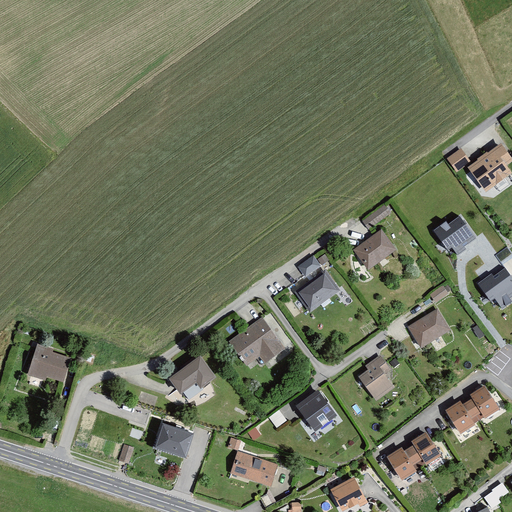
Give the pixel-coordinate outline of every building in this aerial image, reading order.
[(511,169),(508,164),(511,161),(511,155),(502,142),(468,166),(488,192),(511,174),(511,169)] [(462,147),(447,158),(457,171),(472,161),(462,147)] [(384,204),(364,221),(370,228),(391,212),(384,204)] [(445,220),(434,228),(448,248),(452,246),(457,253),(465,247),(464,244),(475,236),(460,215),(447,224),(445,220)] [(367,269),(397,248),(382,228),(353,249),(367,269)] [(317,257),(302,268),(309,278),(324,266),(317,257)] [(492,273),(480,282),(491,297),(495,295),(503,306),(511,299),(510,296),(511,294),(511,276),(506,268),(494,277),(492,273)] [(313,313),(343,292),(328,271),(298,293),(313,313)] [(448,285),(435,295),(441,304),(455,294),(448,285)] [(425,349),(454,330),(440,308),(411,327),(425,349)] [(232,342),(250,365),(263,355),(270,364),(290,349),(265,317),(232,342)] [(44,375),(64,381),(71,358),(51,351),(52,348),(37,344),(27,374),(43,379),(44,375)] [(382,400),(398,388),(389,375),(395,370),(384,355),(370,366),(373,370),(364,377),(382,400)] [(206,356),(175,379),(187,395),(202,383),(207,390),(223,378),(206,356)] [(490,418),(505,409),(490,386),(475,395),(478,400),(468,406),(466,403),(451,412),(465,434),(482,423),(479,419),(487,413),(490,418)] [(302,407),(320,431),(342,415),(323,391),(302,407)] [(286,405),(269,415),(276,427),(293,417),(286,405)] [(162,423),(155,447),(187,456),(195,433),(162,423)] [(431,465),(446,456),(431,433),(416,442),(419,447),(409,453),(407,450),(392,459),(406,481),(423,470),(420,466),(428,460),(431,465)] [(232,438),(229,445),(237,449),(240,441),(232,438)] [(134,447),(124,444),(119,460),(129,463),(134,447)] [(234,474),(275,488),(283,465),(241,451),(234,474)] [(364,507),(373,502),(360,477),(337,490),(348,511),(362,504),(364,507)] [(494,508),(502,502),(500,499),(511,491),(504,482),(485,496),(494,508)] [(292,510),(292,511),(304,511),(304,503),(296,504),(296,510),(292,510)]
